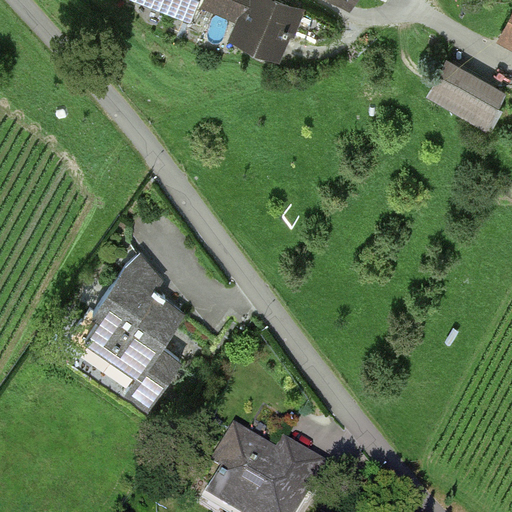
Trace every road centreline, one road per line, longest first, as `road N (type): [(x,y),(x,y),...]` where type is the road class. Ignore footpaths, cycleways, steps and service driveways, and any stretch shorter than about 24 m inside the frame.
road 1 (residential): [(433,511),(107,94),(19,0)]
road 2 (track): [(314,0),(370,19),(429,18),(511,62)]
